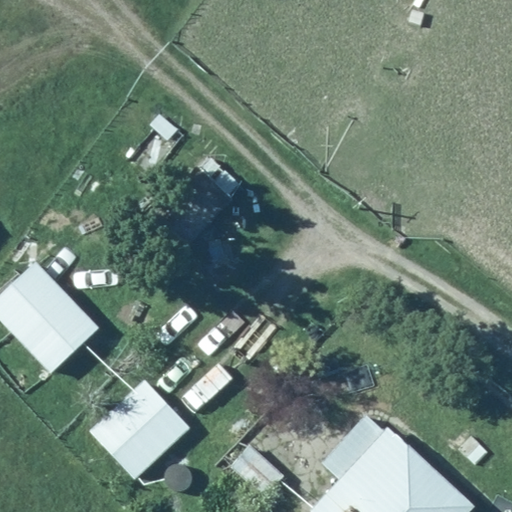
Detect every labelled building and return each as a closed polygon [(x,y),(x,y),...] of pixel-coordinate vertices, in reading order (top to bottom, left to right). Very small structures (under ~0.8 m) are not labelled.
[(107,332),(41,262),(0,300),(0,320),(55,380),(107,332)] [(267,360),(251,340),(218,366),(235,386),(267,360)] [(138,482),(192,430),(144,381),(91,433),(138,482)] [(311,510),(312,511),(479,511),(480,511),(376,413),(324,469),(339,483),(311,510)] [(289,479),(254,446),(232,470),(267,503),(289,479)]
